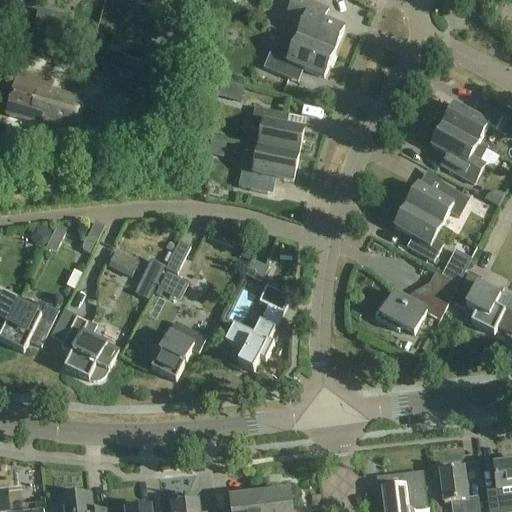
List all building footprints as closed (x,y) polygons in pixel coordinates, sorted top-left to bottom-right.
[(297,40),(334,56),(345,31),(324,22),(329,11),(301,0),(293,0),(285,20),(303,27),(297,40)] [(173,13),(170,21),(172,22),(175,23),(184,25),(186,17),(173,13)] [(274,46),(264,71),(298,85),(303,72),(324,80),(334,56),(297,40),(286,35),(280,49),(274,46)] [(69,40),(63,38),(58,57),(74,61),(79,43),(69,40)] [(231,46),(229,69),(247,71),(250,48),(231,46)] [(198,68),(202,54),(188,50),(184,63),(198,68)] [(144,72),(146,63),(124,58),(122,67),(144,72)] [(149,77),(96,65),(92,80),(108,84),(104,102),(99,101),(89,133),(118,141),(124,122),(140,126),(146,100),(164,104),(170,72),(152,68),(149,77)] [(77,134),(86,103),(52,93),(53,88),(40,85),(17,78),(5,117),(42,127),(43,124),(77,134)] [(218,82),(214,97),(222,99),(226,85),(218,82)] [(443,128),(478,148),(489,127),(496,131),(502,120),(477,106),(471,117),(455,107),(443,128)] [(259,150),(299,159),(304,132),(282,128),(284,116),(255,110),(251,131),(262,134),(259,150)] [(487,153),(478,148),(443,128),(431,149),(446,157),(440,168),(475,187),(485,167),(480,164),(487,153)] [(293,185),(299,159),(259,150),(255,167),(244,165),(239,189),(268,195),(271,180),(293,185)] [(406,209),(442,228),(450,215),(459,220),(469,202),(446,189),(440,200),(418,187),(406,209)] [(500,207),(505,197),(499,195),(494,197),(490,202),(500,207)] [(435,242),(442,228),(406,209),(395,230),(417,242),(411,252),(434,265),(444,247),(435,242)] [(37,228),(34,230),(44,246),(48,244),(49,236),(45,229),(37,228)] [(57,255),(67,236),(57,231),(48,250),(57,255)] [(88,238),(82,249),(83,253),(91,257),(98,243),(88,238)] [(179,244),(165,270),(177,276),(191,250),(179,244)] [(472,262),(455,253),(441,278),(458,288),(472,262)] [(263,279),(269,267),(253,259),(249,267),(256,270),(254,273),(256,274),(256,275),(263,279)] [(439,323),(458,288),(441,278),(434,274),(419,301),(409,296),(405,303),(392,295),(386,306),(383,304),(373,320),(397,334),(399,330),(412,337),(425,315),(439,323)] [(469,275),(453,306),(466,313),(467,311),(476,315),(471,326),(494,337),(497,330),(511,337),(511,335),(511,317),(494,308),(499,298),(500,296),(502,292),(488,289),(487,291),(479,288),(482,281),(469,275)] [(31,289),(44,298),(53,286),(40,277),(31,289)] [(269,345),(291,301),(267,290),(259,305),(268,309),(255,335),(235,325),(226,345),(232,348),(231,352),(231,357),(233,361),(235,365),(239,367),(254,375),(260,362),(266,365),(274,348),(269,345)] [(0,343),(18,307),(3,300),(5,295),(0,291),(0,343)] [(18,307),(0,343),(0,344),(24,356),(30,345),(42,350),(59,315),(39,305),(34,315),(18,307)] [(77,321),(78,319),(70,315),(65,313),(52,340),(64,346),(77,321)] [(62,351),(73,356),(65,372),(89,384),(93,385),(95,385),(97,385),(101,384),(104,383),(107,379),(110,375),(120,354),(92,340),(97,329),(88,325),(87,326),(77,321),(64,346),(62,351)] [(200,357),(208,341),(175,325),(152,372),(176,385),(192,353),(200,357)] [(496,493),(486,495),(488,511),(511,511),(511,466),(494,469),(496,493)] [(467,502),(463,472),(439,474),(443,506),(451,505),(452,511),(478,511),(477,501),(467,502)] [(384,511),(410,511),(429,510),(424,476),(398,479),(400,490),(382,492),(384,511)] [(0,511),(8,511),(7,494),(0,495),(0,511)] [(291,511),(289,494),(260,498),(261,511),(291,511)] [(91,511),(90,497),(62,500),(63,511),(91,511)] [(261,511),(260,498),(229,501),(230,511),(261,511)] [(349,511),(373,511),(373,498),(349,500),(349,511)]
